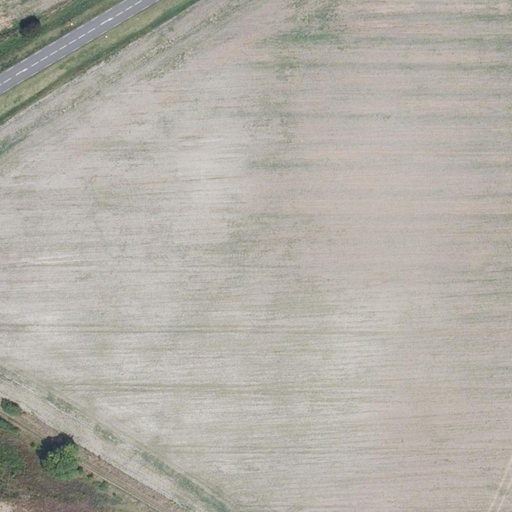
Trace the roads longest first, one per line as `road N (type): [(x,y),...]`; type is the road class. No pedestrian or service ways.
road 1 (track): [(0,408),(170,511)]
road 2 (primary): [(141,0),(0,83)]
